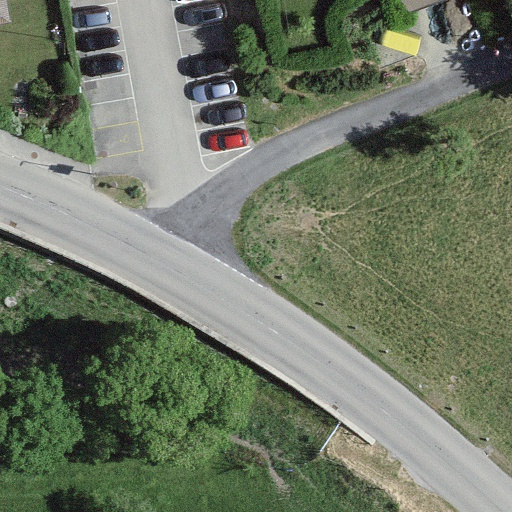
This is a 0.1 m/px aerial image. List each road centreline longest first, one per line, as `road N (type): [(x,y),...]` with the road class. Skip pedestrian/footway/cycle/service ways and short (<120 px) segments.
road 1 (secondary): [(508,511),(364,393),(158,265)]
road 2 (residential): [(158,265),(196,212),(265,160),(511,61)]
road 3 (secondary): [(158,265),(0,187)]
